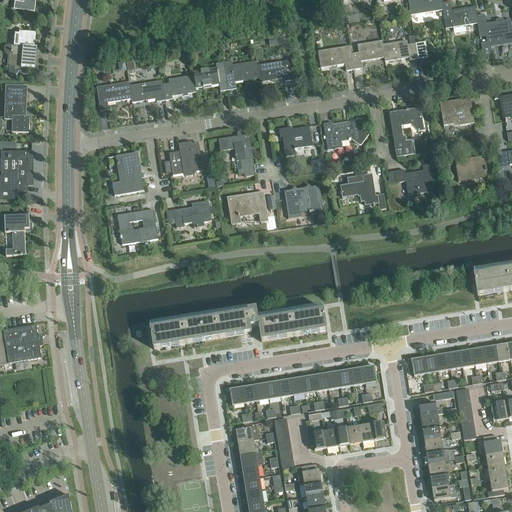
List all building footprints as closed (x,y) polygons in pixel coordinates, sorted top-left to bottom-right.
[(24,0),(24,3),(15,2),(14,10),(35,13),(36,0),(24,0)] [(418,15),(430,13),(431,19),(444,17),(443,11),(442,4),(441,0),(408,0),(409,6),(416,5),(418,15)] [(453,29),(477,25),(478,25),(477,18),(475,8),(451,12),(450,3),(442,4),(443,11),(444,17),(444,20),(451,19),(453,29)] [(359,15),(347,17),(348,25),(360,23),(359,15)] [(479,33),(486,32),(488,42),(511,38),(511,31),(510,21),(486,25),(485,16),(477,18),(478,25),(477,25),(479,33)] [(19,32),(19,34),(15,34),(14,46),(9,46),(8,46),(6,47),(4,49),(4,51),(5,54),(7,55),(8,55),(7,68),(9,68),(9,72),(9,74),(11,76),(13,77),(16,76),(18,75),(18,72),(22,73),(21,75),(33,76),(33,70),(35,70),(36,55),(33,55),(33,49),(37,49),(37,48),(35,48),(36,34),(19,32)] [(359,54),(351,55),(354,71),(362,70),(361,63),(385,59),(383,46),(382,42),(357,46),(359,54)] [(407,42),(383,46),(385,59),(385,63),(409,59),(410,62),(418,61),(415,45),(408,46),(407,42)] [(426,43),(415,45),(418,61),(428,59),(426,43)] [(486,44),(481,45),(484,61),(492,60),(490,49),(487,49),(486,44)] [(321,70),(345,66),(346,72),(354,71),(351,55),(350,47),(318,53),(321,70)] [(256,63),(232,66),(232,62),(224,64),(228,92),(236,90),(235,84),(259,80),(257,66),(256,63)] [(257,66),(259,80),(260,84),(284,80),(284,83),(292,81),(290,65),(283,67),(282,62),(257,66)] [(125,63),(118,64),(120,73),(127,72),(125,63)] [(215,65),(216,69),(192,73),(193,77),(195,90),(219,86),(220,93),(228,92),(224,64),(215,65)] [(193,77),(168,81),(169,84),(163,86),(165,102),(172,101),(172,98),(196,94),(195,90),(193,77)] [(101,113),(109,111),(108,104),(131,100),(129,87),(129,83),(104,87),(106,95),(98,97),(101,113)] [(155,87),(154,83),(129,87),(131,100),(132,104),(156,100),(157,103),(165,102),(163,86),(155,87)] [(29,134),(30,118),(26,118),(27,87),(6,87),(5,120),(13,121),(12,133),(29,134)] [(511,97),(501,99),(503,115),(511,113),(511,97)] [(470,100),(440,105),(444,127),(459,124),(460,127),(474,125),(470,100)] [(420,110),(390,115),(397,159),(414,156),(411,142),(407,143),(403,137),(401,128),(411,126),(418,133),(424,132),(420,110)] [(346,125),(333,127),(333,124),(324,125),(328,152),(342,149),(341,142),(352,141),(359,147),(362,146),(369,136),(369,134),(362,129),(361,122),(349,124),(349,127),(346,128),(346,125)] [(290,129),(279,131),(280,139),(283,138),(286,158),(296,156),(295,150),(305,149),(313,147),(310,128),(293,131),(293,132),(290,132),(290,129)] [(249,136),(219,141),(221,153),(235,150),(237,162),(234,163),(236,172),(238,172),(239,176),(245,175),(246,178),(256,177),(253,160),(249,136)] [(16,144),(0,143),(0,154),(3,154),(3,150),(16,150),(16,144)] [(170,162),(164,163),(166,175),(172,174),(173,177),(184,175),(186,177),(195,176),(196,173),(203,172),(199,144),(192,145),(192,144),(191,144),(191,145),(179,147),(180,153),(169,155),(170,162)] [(32,179),(32,154),(3,154),(3,192),(0,191),(0,199),(14,199),(14,193),(26,193),(26,185),(25,185),(25,179),(32,179)] [(138,154),(120,157),(124,183),(112,185),(115,198),(144,193),(138,154)] [(488,179),(484,157),(470,160),(471,162),(466,163),(465,160),(455,162),(458,183),(468,182),(468,179),(473,179),(473,181),(488,179)] [(313,163),(314,174),(324,172),(322,161),(313,163)] [(337,171),(336,162),(327,163),(329,172),(337,171)] [(394,173),(396,184),(406,183),(408,198),(427,194),(427,196),(434,195),(429,166),(422,167),(423,174),(406,177),(405,171),(394,173)] [(357,178),(347,180),(348,186),(340,187),(341,193),(340,194),(340,195),(342,195),(342,199),(358,197),(358,198),(360,198),(361,204),(364,203),(365,207),(373,206),(373,208),(375,208),(375,206),(378,205),(379,212),(386,211),(384,196),(376,197),(373,180),(371,181),(370,176),(362,177),(363,180),(357,181),(357,178)] [(292,191),(284,192),(288,220),(302,218),(301,214),(309,213),(310,214),(319,213),(318,204),(320,201),(322,200),(319,187),(311,188),(308,185),(306,189),(298,190),(294,188),(292,191)] [(256,195),(228,199),(227,199),(227,200),(228,200),(232,226),(241,225),(240,217),(259,214),(261,224),(266,223),(268,223),(268,217),(265,200),(257,201),(256,195)] [(174,212),(176,230),(185,229),(184,225),(193,224),(194,230),(205,228),(204,224),(212,222),(209,202),(192,205),(193,211),(182,213),(182,211),(174,212)] [(153,211),(118,217),(122,247),(158,241),(153,211)] [(277,216),(268,217),(268,223),(266,223),(267,226),(278,224),(277,216)] [(29,217),(4,218),(5,235),(11,234),(11,251),(6,251),(6,258),(26,257),(25,231),(30,230),(29,217)] [(511,270),(475,277),(474,274),(477,297),(486,296),(485,294),(502,291),(503,293),(511,291),(511,270)] [(150,327),(150,328),(153,351),(162,350),(162,347),(178,344),(179,346),(194,344),(194,342),(202,341),(202,343),(252,335),(251,328),(258,327),(261,343),(302,336),(302,334),(319,331),(319,334),(327,332),(324,309),(323,309),(323,312),(259,322),(257,310),(247,312),(248,314),(151,330),(150,327)] [(41,339),(39,340),(37,327),(4,332),(5,339),(6,345),(7,349),(31,345),(41,343),(41,339)] [(42,360),(40,347),(42,347),(41,343),(31,345),(7,349),(7,352),(8,359),(9,365),(42,360)] [(496,349),(498,363),(510,361),(508,347),(496,349)] [(484,351),(486,365),(498,363),(496,349),(484,351)] [(486,365),(484,351),(472,353),(474,367),(486,365)] [(474,367),(472,353),(460,355),(462,369),(474,367)] [(462,369),(460,355),(448,356),(450,371),(462,369)] [(450,371),(448,356),(436,358),(438,373),(450,371)] [(438,373),(436,358),(424,360),(426,375),(438,373)] [(412,362),(414,377),(426,375),(424,360),(412,362)] [(377,383),(375,368),(363,370),(365,385),(377,383)] [(351,372),(353,387),(365,385),(363,370),(351,372)] [(338,374),(341,389),(353,387),(351,372),(338,374)] [(326,376),(329,391),(341,389),(338,374),(326,376)] [(314,378),(317,393),(329,391),(326,376),(314,378)] [(302,380),(305,395),(317,393),(314,378),(302,380)] [(305,395),(302,380),(290,382),(293,397),(305,395)] [(293,397),(290,382),(278,384),(281,399),(293,397)] [(281,399),(278,384),(266,386),(269,401),(281,399)] [(503,385),(490,387),(491,393),(504,391),(503,385)] [(269,401),(266,386),(254,388),(257,403),(269,401)] [(257,403),(254,388),(242,390),(245,405),(257,403)] [(230,392),(232,407),(245,405),(242,390),(230,392)] [(453,393),(441,395),(442,401),(454,399),(453,393)] [(469,397),(457,399),(458,405),(470,403),(469,397)] [(470,403),(458,405),(459,411),(471,409),(470,403)] [(435,404),(419,407),(421,419),(437,416),(442,416),(442,411),(437,411),(435,404)] [(493,407),(496,422),(509,420),(506,404),(493,407)] [(382,411),(381,405),(368,407),(369,413),(382,411)] [(471,409),(459,411),(460,417),(472,415),(471,409)] [(322,421),(321,415),(309,417),(310,423),(322,421)] [(461,423),(473,421),(472,415),(460,417),(461,423)] [(437,416),(421,419),(423,431),(439,428),(437,416)] [(286,420),(274,422),(275,428),(287,427),(286,420)] [(473,421),(461,423),(462,430),(474,428),(473,421)] [(387,441),(384,424),(372,426),(374,442),(387,441)] [(374,442),(372,426),(360,428),(362,444),(374,442)] [(276,435),(288,433),(287,427),(275,428),(276,435)] [(362,444),(360,428),(348,430),(351,446),(362,444)] [(439,428),(423,431),(425,443),(441,440),(439,428)] [(474,428),(462,430),(463,436),(475,434),(474,428)] [(242,431),(236,432),(239,446),(254,443),(253,443),(259,441),(257,429),(244,431),(244,430),(242,430),(242,431)] [(351,446),(348,430),(336,432),(339,448),(351,446)] [(339,448),(336,432),(324,434),(327,450),(339,448)] [(277,441),(290,439),(288,433),(276,435),(277,441)] [(312,436),(314,452),(327,450),(324,434),(312,436)] [(464,442),(476,440),(475,434),(463,436),(464,442)] [(496,437),(483,439),(486,457),(502,454),(500,442),(497,443),(496,437)] [(278,447),(291,445),(290,439),(277,441),(278,447)] [(441,440),(425,443),(427,455),(443,452),(441,440)] [(258,447),(254,448),(254,443),(239,446),(241,458),(255,456),(255,454),(259,454),(258,447)] [(291,445),(278,447),(279,453),(292,451),(291,445)] [(292,451),(279,453),(280,459),(293,457),(292,451)] [(443,452),(427,455),(429,466),(445,464),(443,452)] [(488,469),(504,466),(502,454),(486,457),(488,469)] [(243,470),(257,468),(255,456),(241,458),(243,470)] [(293,457),(280,459),(281,465),(294,463),(293,457)] [(282,471),(295,469),(294,463),(281,465),(282,471)] [(445,464),(429,466),(431,478),(447,475),(445,464)] [(319,472),(317,472),(316,466),(301,469),(304,487),(321,484),(319,472)] [(490,481),(506,478),(504,466),(488,469),(490,481)] [(245,483),(259,480),(257,468),(243,470),(245,483)] [(447,475),(431,478),(433,490),(449,488),(447,475)] [(503,491),(508,490),(506,478),(490,481),(492,493),(487,494),(488,499),(504,497),(503,491)] [(259,480),(245,483),(247,495),(261,492),(259,480)] [(321,484),(304,487),(306,499),(323,496),(321,484)] [(435,502),(451,500),(449,488),(433,490),(435,502)] [(261,492),(247,495),(249,507),(263,505),(261,492)] [(325,508),(323,496),(306,499),(303,499),(304,504),(307,504),(308,510),(325,508)] [(71,511),(69,497),(50,505),(50,507),(49,507),(48,505),(43,507),(44,509),(40,511),(39,510),(33,511),(71,511)]
